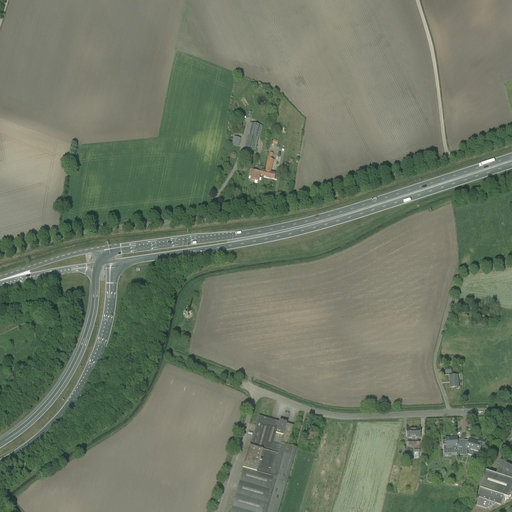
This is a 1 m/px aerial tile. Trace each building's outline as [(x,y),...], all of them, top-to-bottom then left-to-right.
[(259,138),(260,138),(263,127),(250,123),(244,147),(256,150),(258,140),(259,138)] [(239,146),(241,139),(234,137),(232,145),(239,146)] [(266,170),(264,170),(263,176),(266,177),(266,178),(269,178),(274,179),(276,174),(271,173),(274,160),(269,159),(266,170)] [(260,175),(263,176),(264,170),(258,168),(257,173),(253,172),(251,180),(258,182),(260,175)] [(451,388),(450,388),(458,387),(458,376),(449,376),(449,381),(451,381),(451,388)] [(278,511),(297,448),(288,446),(294,426),(259,416),(251,446),(250,446),(244,469),(231,511),(278,511)] [(311,446),(312,444),(312,441),(316,442),(318,434),(311,431),(310,435),(307,434),(305,442),(309,443),(308,445),(311,446)] [(456,455),(462,455),(462,447),(458,447),(457,438),(450,438),(446,438),(446,441),(442,442),(443,447),(443,446),(446,446),(446,448),(456,447),(456,455)] [(477,443),(468,441),(467,447),(462,447),(462,455),(466,456),(468,449),(480,452),(481,447),(481,448),(481,447),(483,447),(483,446),(484,446),(485,442),(484,441),(480,440),(480,441),(479,441),(479,442),(477,442),(477,443)] [(477,497),(474,505),(486,509),(496,504),(501,505),(504,496),(508,497),(511,487),(511,486),(511,467),(500,461),(496,474),(485,471),(477,497)]
